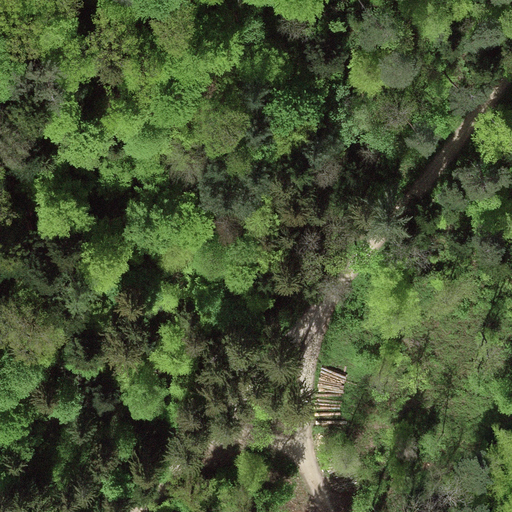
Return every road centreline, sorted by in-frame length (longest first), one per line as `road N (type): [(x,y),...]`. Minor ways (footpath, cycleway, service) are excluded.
road 1 (track): [(511,23),(310,313),(330,511)]
road 2 (track): [(310,313),(121,511)]
road 3 (track): [(325,475),(185,444)]
